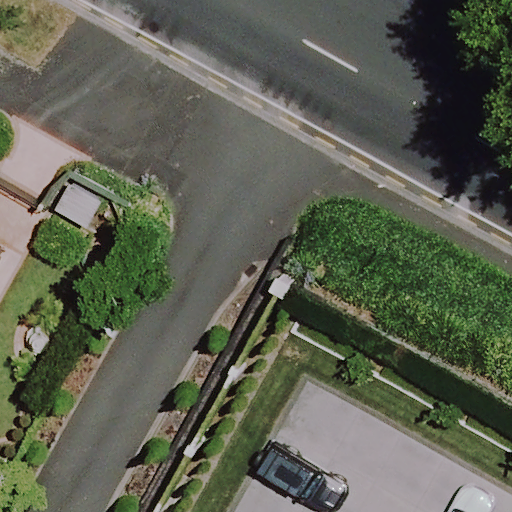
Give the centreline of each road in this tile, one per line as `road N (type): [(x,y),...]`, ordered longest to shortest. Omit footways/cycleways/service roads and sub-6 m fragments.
road 1 (residential): [(315,45),(66,511)]
road 2 (secondary): [(315,45),(511,156)]
